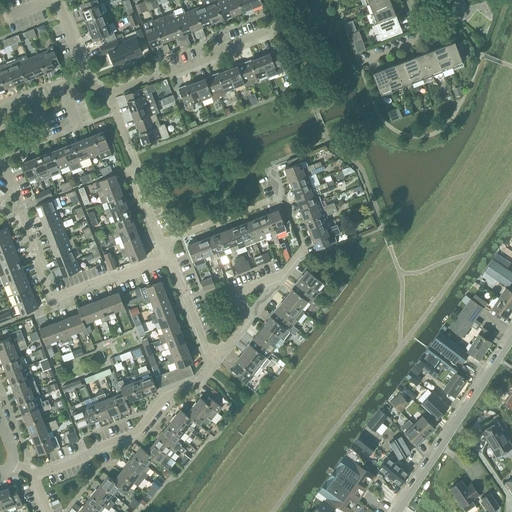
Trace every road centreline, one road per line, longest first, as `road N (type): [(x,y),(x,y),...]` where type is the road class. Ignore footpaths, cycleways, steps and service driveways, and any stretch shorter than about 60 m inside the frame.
road 1 (residential): [(169,258),(54,303),(0,164)]
road 2 (residential): [(33,475),(136,434),(165,394),(212,367)]
road 3 (residential): [(398,511),(511,339)]
road 4 (residential): [(108,94),(282,29)]
road 5 (residential): [(108,94),(158,245)]
road 6 (residential): [(158,245),(281,197)]
